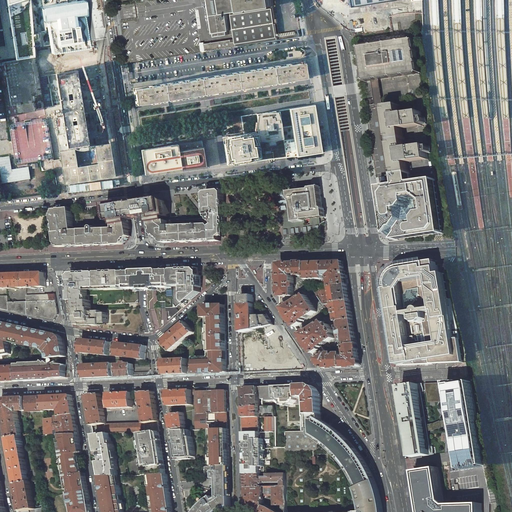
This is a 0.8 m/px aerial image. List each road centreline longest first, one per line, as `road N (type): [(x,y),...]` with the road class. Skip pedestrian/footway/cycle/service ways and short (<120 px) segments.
road 1 (unclassified): [(374,251),(333,0)]
road 2 (primary): [(364,251),(326,0)]
road 3 (residential): [(136,189),(339,165)]
road 4 (residential): [(136,189),(105,0)]
road 5 (unclassified): [(314,0),(339,165)]
road 6 (residential): [(395,511),(380,460),(320,375)]
road 7 (primary): [(402,511),(381,374)]
road 8 (residential): [(0,207),(136,189)]
road 9 (secondary): [(374,251),(511,247)]
road 10 (residential): [(235,379),(238,511)]
road 11 (residential): [(160,383),(179,511)]
road 12 (residential): [(100,511),(79,387)]
